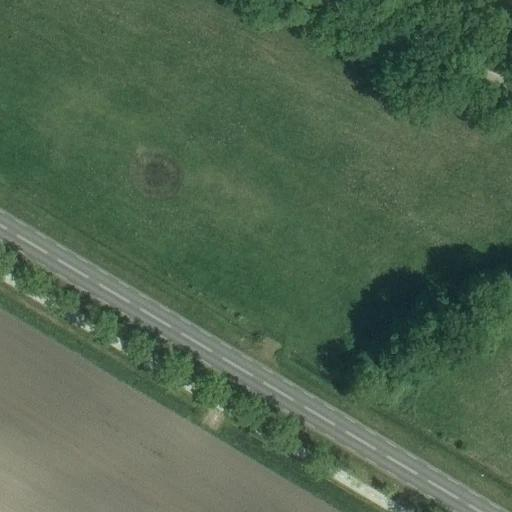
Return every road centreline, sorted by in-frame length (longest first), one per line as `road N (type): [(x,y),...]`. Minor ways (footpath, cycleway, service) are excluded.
road 1 (primary): [(479,511),(0,224)]
road 2 (track): [(511,80),(328,0)]
